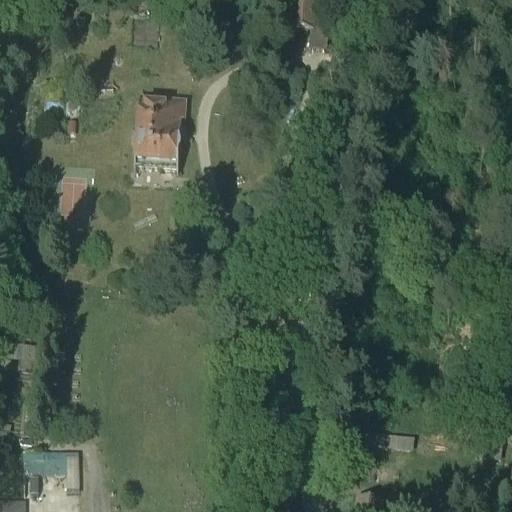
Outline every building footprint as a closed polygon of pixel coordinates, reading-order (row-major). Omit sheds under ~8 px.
[(311,32),(313,7),(293,5),(291,30),(308,31),(311,32)] [(132,174),(177,178),(181,127),(184,127),(186,107),(140,103),(139,114),(136,113),(134,142),(131,141),(130,156),(133,157),(132,174)] [(43,353),(6,349),(4,363),(18,364),(17,373),(30,375),(31,366),(42,367),(43,353)] [(411,477),(416,442),(360,433),(354,468),(411,477)] [(10,455),(12,480),(17,479),(18,503),(0,503),(0,511),(75,511),(75,453),(10,455)]
